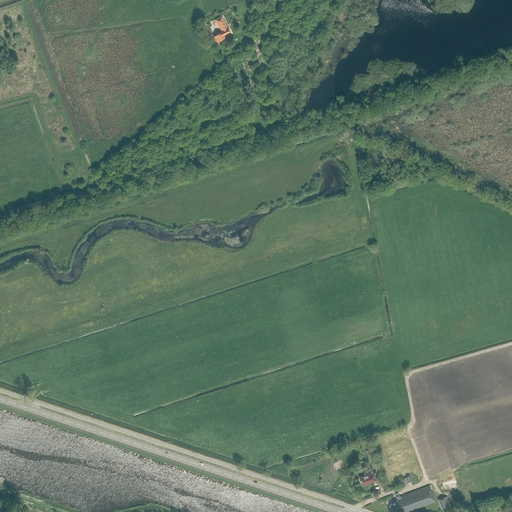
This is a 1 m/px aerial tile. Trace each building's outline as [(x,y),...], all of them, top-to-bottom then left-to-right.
[(222,32),(214,36),(217,42),(225,38),(224,35),(230,32),(222,16),(216,20),(222,32)] [(373,449),(367,451),(370,460),(376,458),(373,449)] [(374,473),(360,477),(362,485),(377,480),(374,473)] [(407,511),(436,502),(430,486),(400,497),(401,498),(397,500),(398,501),(390,504),(392,511),(398,511),(401,511),(403,511),(405,511),(407,511)] [(450,507),(446,496),(438,500),(442,510),(450,507)]
